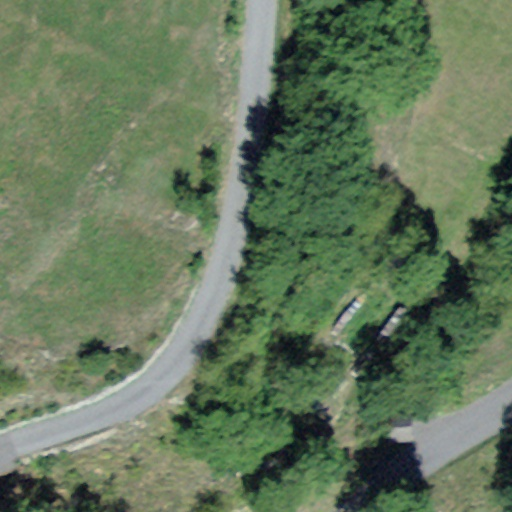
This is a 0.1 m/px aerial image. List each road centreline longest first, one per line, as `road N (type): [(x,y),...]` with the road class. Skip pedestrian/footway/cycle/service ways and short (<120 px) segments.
road 1 (track): [(261,0),(235,223),(218,285),(181,355),(107,412),(0,450)]
road 2 (track): [(354,511),(436,444),(511,402)]
